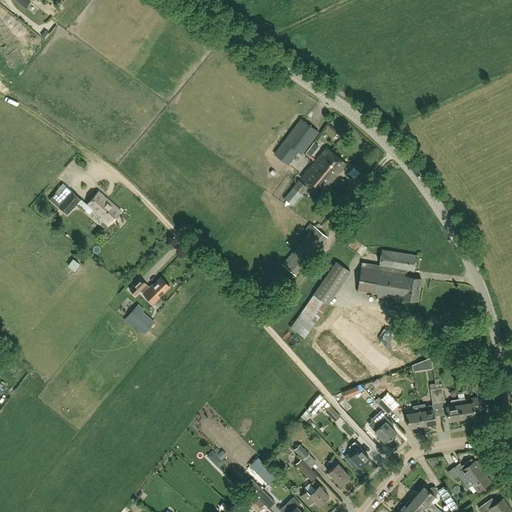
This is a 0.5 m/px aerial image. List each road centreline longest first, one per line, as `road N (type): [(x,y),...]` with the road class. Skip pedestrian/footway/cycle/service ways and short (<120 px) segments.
road 1 (tertiary): [(511,400),(472,266),(408,166),(363,122),(192,0)]
road 2 (residential): [(363,511),(420,451),(511,434)]
road 3 (residential): [(0,88),(98,159)]
